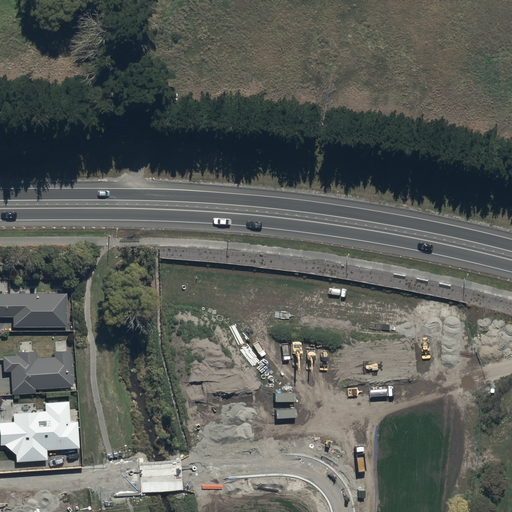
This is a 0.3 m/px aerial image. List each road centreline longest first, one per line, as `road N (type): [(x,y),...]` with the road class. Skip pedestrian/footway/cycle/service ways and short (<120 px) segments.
road 1 (trunk): [(0,194),(276,202),(511,245)]
road 2 (trunk): [(511,264),(284,222),(0,214)]
road 3 (residential): [(0,482),(294,465),(330,483),(342,511)]
